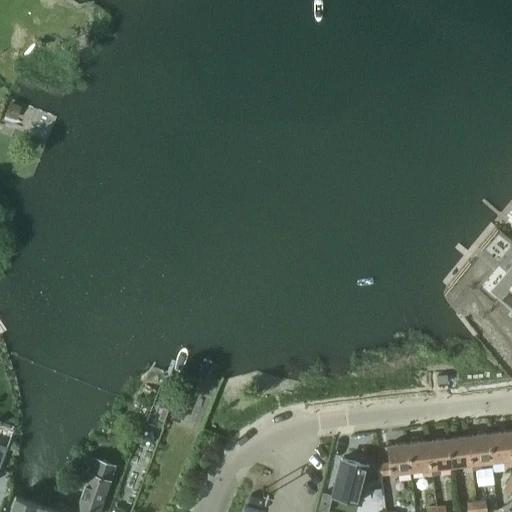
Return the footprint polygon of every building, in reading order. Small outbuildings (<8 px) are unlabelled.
[(511,278),(511,280),(499,295),(506,300),(511,305),(511,263),(505,272),(511,278)] [(447,382),(446,376),(446,374),(436,376),(436,377),(437,383),(447,382)] [(183,420),(190,400),(178,395),(170,415),(183,420)] [(489,433),(492,461),(503,460),(503,466),(511,465),(511,461),(509,431),(489,433)] [(469,435),(468,435),(472,470),(481,469),(480,463),(492,461),(489,433),(469,435)] [(468,435),(448,437),(451,466),(462,465),(463,471),(472,470),(468,435)] [(448,437),(428,440),(432,474),(440,473),(439,467),(451,466),(448,437)] [(428,440),(407,442),(411,470),(422,469),(423,475),(432,474),(428,440)] [(389,463),(379,464),(381,474),(411,470),(407,442),(387,444),(389,463)] [(89,472),(76,508),(78,509),(81,510),(79,511),(100,511),(111,480),(111,479),(116,464),(96,457),(90,472),(89,472)] [(341,457),(331,495),(359,502),(365,480),(381,478),(381,474),(379,464),(369,465),(341,457)] [(511,494),(511,483),(509,481),(503,489),(511,494)] [(322,493),(318,510),(326,511),(327,511),(331,495),(322,493)] [(16,497),(11,511),(57,511),(55,511),(39,505),(16,497)] [(487,511),(486,500),(476,501),(477,511),(487,511)] [(477,511),(476,501),(467,502),(467,511),(477,511)]
